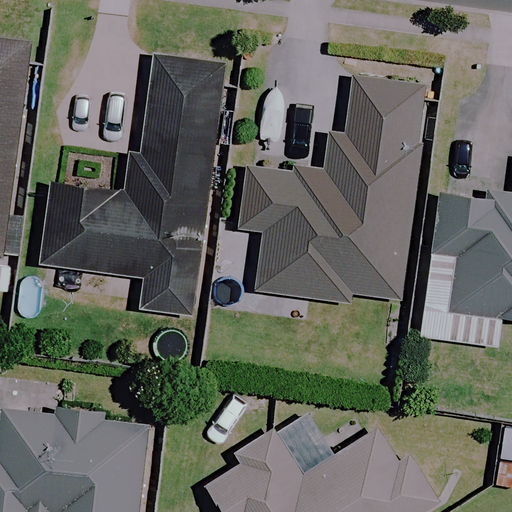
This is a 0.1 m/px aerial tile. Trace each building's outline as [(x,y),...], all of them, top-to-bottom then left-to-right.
[(36,44),(0,39),(0,257),(8,258),(36,44)] [(229,67),(160,57),(146,158),(132,156),(127,193),(59,183),(47,267),(146,281),(142,309),(193,316),(229,67)] [(429,82),(357,74),(350,134),(330,132),(326,169),(254,161),(246,227),(266,230),(260,290),(355,300),(356,292),(405,297),(429,82)] [(511,200),(444,191),(425,336),(503,346),(508,313),(511,313),(511,200)] [(235,449),(243,462),(212,482),(230,511),(430,511),(442,505),(392,425),(342,456),(312,407),(269,433),(267,429),(235,449)] [(142,511),(151,425),(6,410),(1,459),(0,459),(0,511),(142,511)] [(511,427),(509,427),(501,483),(511,485),(511,427)]
